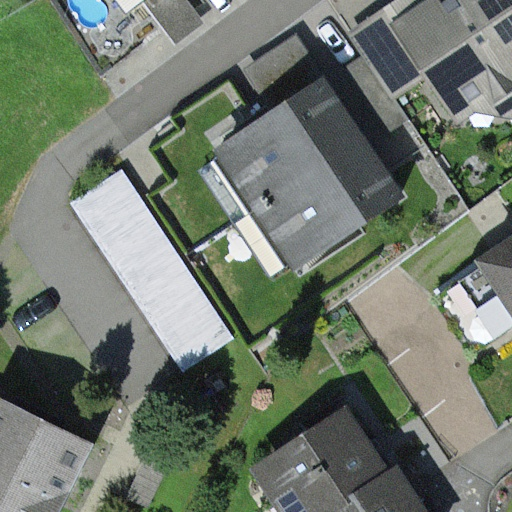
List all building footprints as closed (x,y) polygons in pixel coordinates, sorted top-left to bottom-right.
[(156,0),(165,10),(178,0),(156,0)] [(495,101),(511,89),(511,63),(469,0),(447,0),(424,15),(407,26),(467,118),(495,101)] [(511,0),(469,0),(511,63),(511,0)] [(333,85),(229,154),(312,280),(416,212),(333,85)] [(511,258),(444,302),(486,368),(511,352),(511,258)] [(82,511),(111,450),(12,404),(0,430),(0,511),(82,511)] [(423,511),(360,418),(269,478),(292,511),(423,511)]
